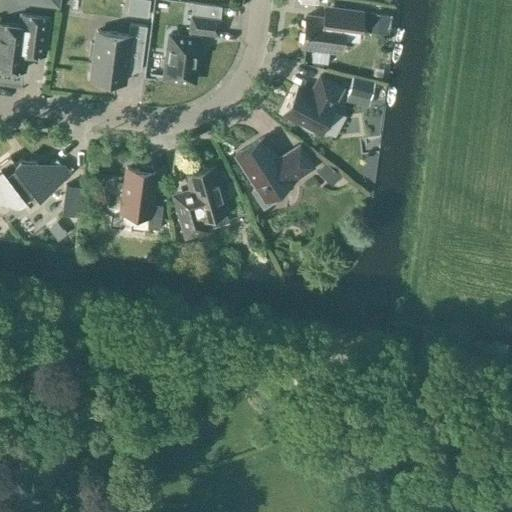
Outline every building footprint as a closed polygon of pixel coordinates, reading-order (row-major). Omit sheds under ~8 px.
[(332,19),(305,16),(301,45),(339,50),(342,27),(359,30),(362,10),(334,7),(332,19)] [(0,66),(23,69),(25,53),(45,55),(50,15),(19,11),(18,18),(0,15),(0,66)] [(219,18),(190,15),(188,31),(189,31),(188,37),(168,34),(163,77),(168,77),(170,80),(180,82),(183,79),(192,80),(198,38),(197,38),(198,32),(217,34),(219,18)] [(127,33),(96,30),(95,42),(90,41),(88,56),(93,56),(90,77),(122,81),(124,67),(140,69),(145,24),(129,22),(127,33)] [(318,131),(319,132),(333,105),(331,104),(340,87),(319,75),(309,93),(297,87),(297,86),(296,86),(282,112),(283,112),(300,121),(299,123),(302,127),(305,129),(309,131),(314,131),(315,129),(318,131)] [(365,96),(366,86),(347,84),(346,94),(365,96)] [(291,181),(291,180),(312,166),(298,144),(276,158),(262,136),(234,155),(255,188),(251,190),(262,207),(280,195),(277,191),(291,181)] [(18,157),(15,159),(13,161),(9,156),(0,162),(0,200),(16,202),(21,198),(28,207),(41,197),(38,194),(71,168),(71,167),(68,169),(64,163),(52,161),(18,157)] [(120,211),(147,214),(146,226),(158,228),(162,204),(150,202),(154,169),(126,165),(120,211)] [(213,165),(184,174),(189,190),(186,195),(173,199),(184,237),(207,230),(203,217),(226,211),(213,165)] [(65,185),(62,212),(78,214),(81,187),(65,185)]
